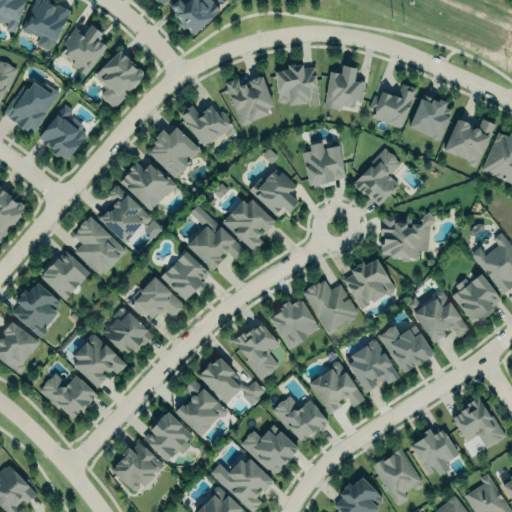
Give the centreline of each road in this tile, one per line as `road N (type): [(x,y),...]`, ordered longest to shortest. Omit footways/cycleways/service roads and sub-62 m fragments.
road 1 (residential): [(0,265),(160,85),(233,45),(288,32),(370,39),(511,99)]
road 2 (residential): [(65,467),(183,343),(334,225)]
road 3 (residential): [(511,329),(343,442),(283,511)]
road 4 (tertiary): [(99,511),(0,402)]
